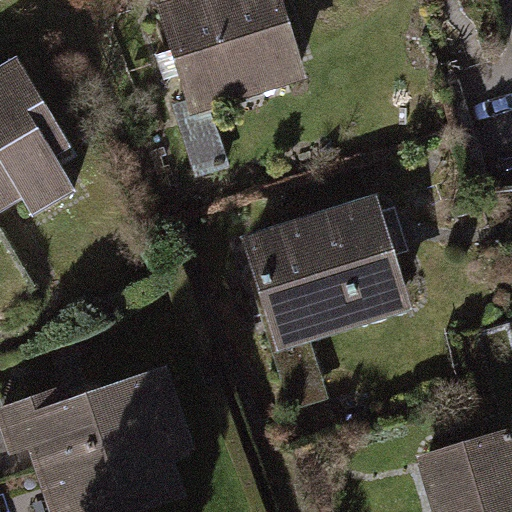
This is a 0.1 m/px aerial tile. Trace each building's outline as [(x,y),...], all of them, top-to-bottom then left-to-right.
[(284,0),(159,0),(193,111),(308,77),(284,0)] [(17,59),(0,68),(0,221),(25,207),(33,222),(91,190),(17,59)] [(385,195),(243,232),(274,349),(416,311),(385,195)] [(165,360),(0,415),(0,416),(14,460),(34,453),(53,511),(115,511),(182,490),(169,452),(193,444),(165,360)] [(511,511),(511,428),(420,454),(436,511),(511,511)]
